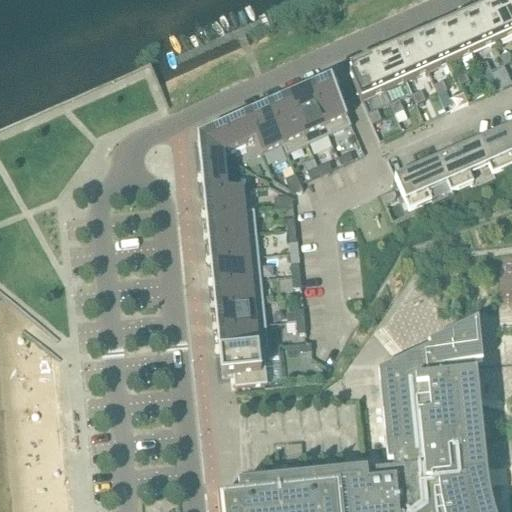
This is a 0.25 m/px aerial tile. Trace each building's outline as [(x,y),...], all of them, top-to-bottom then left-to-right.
[(482,19),(494,47),(511,38),(511,28),(504,9),(482,19)] [(460,29),(472,56),(494,47),(482,19),(460,29)] [(438,38),(450,66),(472,56),(460,29),(438,38)] [(416,48),(428,76),(450,66),(438,38),(416,48)] [(394,58),(406,86),(428,76),(416,48),(394,58)] [(500,59),(504,69),(511,64),(511,62),(509,55),(500,59)] [(372,67),(384,95),(406,86),(394,58),(372,67)] [(478,69),(482,78),(491,74),(487,65),(478,69)] [(372,67),(370,68),(349,77),(361,105),(384,95),(372,67)] [(456,79),(460,88),(469,84),(465,75),(456,79)] [(434,89),(438,98),(447,94),(443,84),(434,89)] [(351,130),(331,85),(309,95),(329,140),(351,130)] [(412,98),(416,107),(425,103),(421,94),(412,98)] [(288,104),(308,149),(329,140),(309,95),(288,104)] [(288,104),(268,114),(283,149),(282,150),(286,159),(308,149),(288,104)] [(390,108),(394,117),(403,113),(399,104),(390,108)] [(268,114),(248,122),(247,122),(246,122),(256,144),(255,145),(262,159),(282,150),(283,149),(268,114)] [(368,118),(372,127),(381,123),(377,114),(368,118)] [(246,122),(197,144),(223,159),(255,145),(256,144),(246,122)] [(511,128),(480,143),(479,143),(493,175),(511,167),(511,159),(511,157),(511,156),(511,128)] [(479,143),(437,161),(452,194),(473,184),(469,175),(488,167),(492,176),(493,175),(479,143)] [(227,194),(223,159),(197,144),(203,197),(227,195),(227,194)] [(342,169),(353,164),(349,156),(338,161),(342,169)] [(452,194),(437,161),(395,180),(409,213),(431,203),(428,194),(447,185),(450,194),(452,194)] [(329,166),(318,170),(321,178),(332,173),(329,166)] [(307,175),(310,183),(321,178),(318,170),(307,175)] [(288,191),(299,186),(296,178),(285,183),(288,191)] [(299,186),(288,191),(290,194),(296,197),(303,194),(299,186)] [(203,198),(206,220),(254,215),(254,214),(244,215),(242,192),(227,194),(227,195),(203,197),(203,198)] [(274,201),(275,213),(284,212),(283,200),(274,201)] [(292,203),(286,200),(283,200),(284,212),(293,211),(292,203)] [(256,238),(254,215),(206,220),(208,243),(256,238)] [(294,222),(286,223),(287,235),(295,234),(294,222)] [(295,234),(287,235),(288,247),(297,246),(295,234)] [(208,243),(210,265),(259,261),(256,238),(208,243)] [(210,265),(212,288),(261,283),(259,261),(210,265)] [(299,267),(291,268),(292,280),(300,279),(299,267)] [(301,291),(300,279),(292,280),(293,292),(301,291)] [(263,306),(261,283),(212,288),(215,311),(263,306)] [(215,311),(217,334),(266,329),(263,306),(215,311)] [(296,325),(305,325),(303,313),(295,313),(296,325)] [(306,337),(305,325),(296,325),(298,337),(306,337)] [(492,511),(489,500),(487,482),(476,378),(475,379),(474,369),(482,368),(478,326),(428,347),(429,349),(429,348),(430,352),(378,375),(388,466),(393,465),(394,475),(238,491),(239,502),(217,504),(217,511),(492,511)] [(268,351),(266,329),(217,334),(219,356),(268,351)] [(311,347),(299,348),(300,356),(312,355),(311,347)] [(263,353),(268,352),(268,351),(219,356),(222,380),(234,379),(235,391),(264,388),(267,387),(263,353)] [(318,369),(314,376),(321,380),(325,373),(318,369)]
